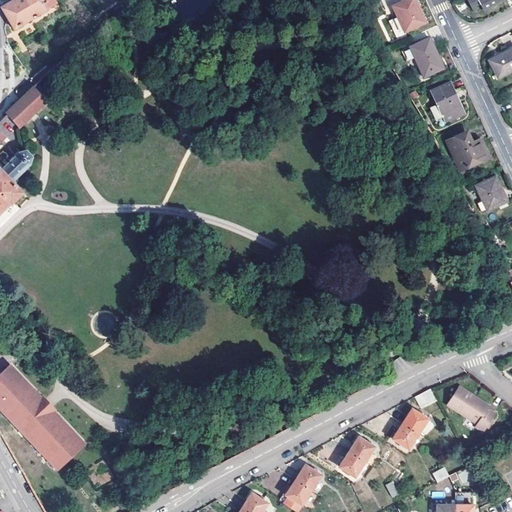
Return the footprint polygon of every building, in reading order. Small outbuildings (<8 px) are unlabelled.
[(15,0),(2,8),(10,21),(15,30),(56,7),(51,0),(49,0),(48,0),(15,0)] [(424,24),(413,0),(412,0),(394,9),(405,33),(424,24)] [(471,0),(475,6),(483,2),(487,9),(502,0),(471,0)] [(443,70),(429,40),(409,49),(423,79),(443,70)] [(500,78),(511,71),(511,49),(491,60),(500,78)] [(463,115),(449,84),(431,93),(437,106),(430,109),(436,121),(442,118),(445,123),(463,115)] [(49,100),(35,86),(7,113),(8,115),(18,124),(20,127),(49,100)] [(8,115),(0,122),(0,128),(6,135),(18,124),(8,115)] [(460,156),(467,170),(489,160),(480,141),(471,145),(466,134),(447,143),(454,159),(460,156)] [(13,181),(31,163),(33,157),(27,151),(21,153),(3,170),(1,168),(0,169),(0,212),(10,202),(12,204),(24,192),(13,181)] [(460,156),(454,159),(461,173),(467,170),(460,156)] [(506,204),(495,179),(476,188),(487,213),(506,204)] [(86,444),(55,411),(43,398),(12,366),(0,376),(0,408),(59,470),(86,444)] [(470,399),(472,396),(460,388),(449,406),(479,424),(476,428),(485,432),(488,427),(492,420),(496,415),(488,410),(470,399)] [(421,409),(437,401),(430,389),(415,397),(421,409)] [(470,399),(488,410),(490,407),(472,396),(470,399)] [(44,397),(43,398),(55,411),(57,410),(44,397)] [(402,423),(419,434),(428,419),(412,408),(402,423)] [(402,448),(403,445),(410,449),(419,434),(402,423),(393,439),(400,443),(399,446),(402,448)] [(349,452),(365,463),(375,447),(370,443),(371,441),(368,439),(367,441),(359,436),(349,452)] [(348,477),(350,474),(356,478),(365,463),(349,452),(339,467),(347,472),(345,475),(348,477)] [(296,479),(312,490),(322,475),(317,472),(319,469),(315,467),(313,469),(305,464),(296,479)] [(449,476),(445,468),(433,474),(437,482),(449,476)] [(457,471),(460,483),(469,481),(466,469),(457,471)] [(312,490),(296,479),(285,497),(284,496),(281,500),(297,511),(302,505),(303,505),(312,490)] [(385,485),(391,497),(397,495),(390,482),(385,485)] [(242,508),(248,511),(262,511),(268,503),(252,493),(242,508)]
